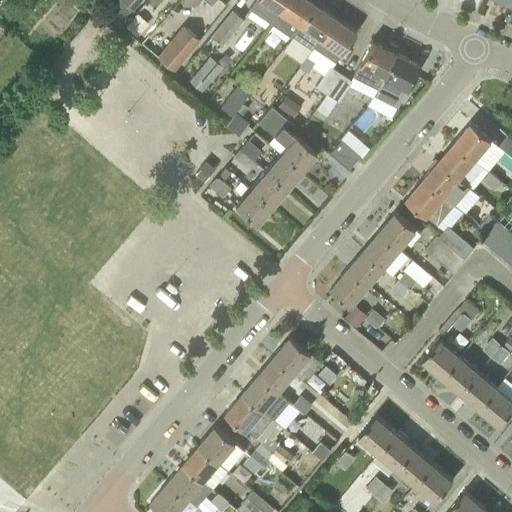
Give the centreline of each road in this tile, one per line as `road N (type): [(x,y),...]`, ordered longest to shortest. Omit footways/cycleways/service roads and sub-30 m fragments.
road 1 (residential): [(285,286),(480,55)]
road 2 (residential): [(285,286),(511,479)]
road 3 (residential): [(101,499),(285,286)]
